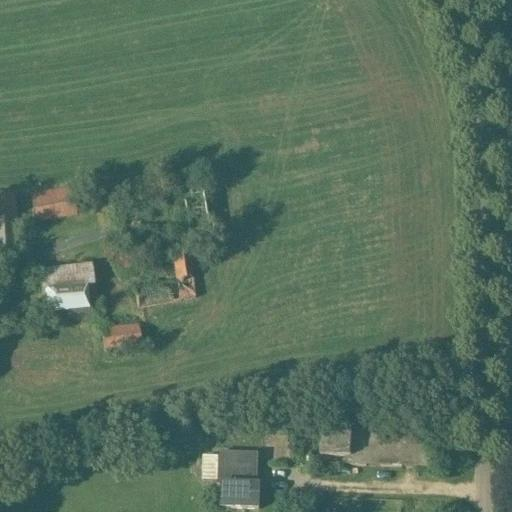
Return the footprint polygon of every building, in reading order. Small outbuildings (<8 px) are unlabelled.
[(72,188),(30,194),(35,224),(77,218),(72,188)] [(0,256),(19,255),(15,195),(0,195),(0,256)] [(132,288),(134,307),(193,302),(191,275),(184,275),(183,264),(173,265),(175,284),(132,288)] [(91,265),(39,271),(46,328),(100,322),(95,285),(94,285),(91,265)] [(101,329),(101,346),(139,344),(138,327),(101,329)] [(353,429),(321,428),(320,458),(352,460),(352,468),(431,470),(433,430),(353,428),(353,429)] [(257,456),(237,455),(219,455),(218,486),(222,486),(221,510),(258,511),(259,495),(259,486),(256,486),(257,466),(257,456)]
